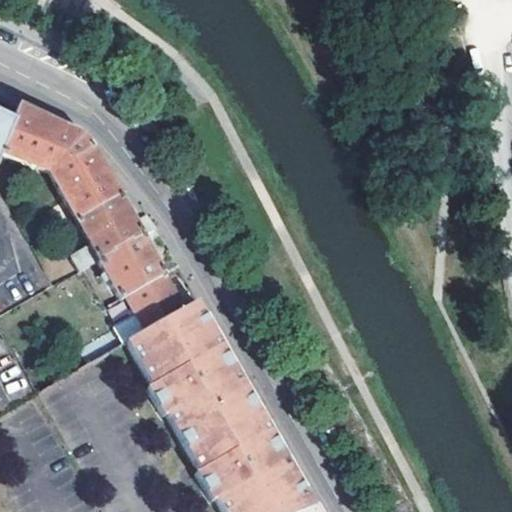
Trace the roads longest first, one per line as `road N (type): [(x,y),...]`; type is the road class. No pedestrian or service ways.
road 1 (residential): [(0,63),(92,112),(139,167),(345,511)]
road 2 (residential): [(511,236),(483,54)]
